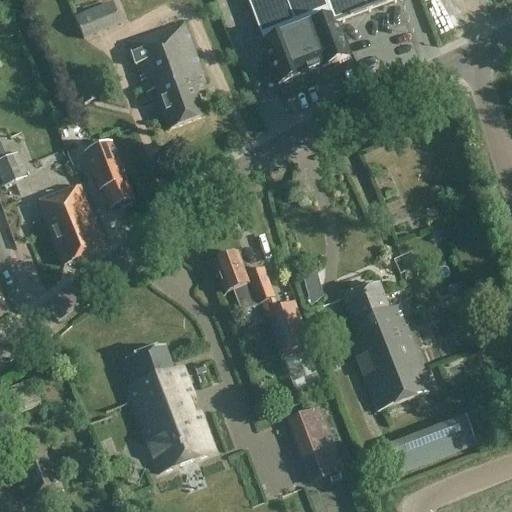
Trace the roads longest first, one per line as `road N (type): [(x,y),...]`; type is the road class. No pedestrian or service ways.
road 1 (tertiary): [(0,347),(227,177),(468,56)]
road 2 (unknown): [(127,253),(166,277),(207,333),(270,492)]
road 3 (residential): [(511,185),(468,56)]
